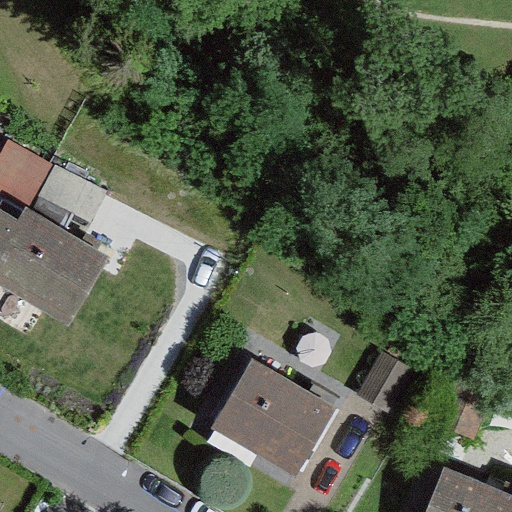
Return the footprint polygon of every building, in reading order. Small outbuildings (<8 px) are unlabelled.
[(0,272),(6,263),(30,225),(0,206),(0,272)] [(30,225),(6,263),(78,308),(111,255),(40,210),(30,225)] [(390,354),(363,401),(398,421),(425,374),(390,354)] [(310,478),(349,409),(265,361),(225,430),(310,478)] [(446,425),(483,442),(507,391),(470,373),(446,425)] [(511,511),(511,489),(460,467),(440,511),(511,511)]
